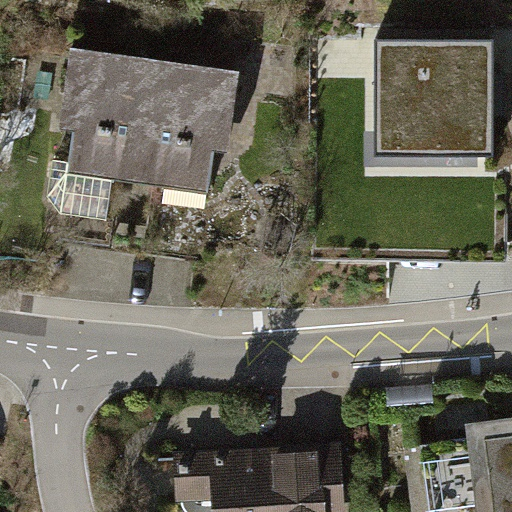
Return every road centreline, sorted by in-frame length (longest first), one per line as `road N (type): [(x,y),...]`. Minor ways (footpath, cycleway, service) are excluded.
road 1 (residential): [(64,348),(237,356),(511,334)]
road 2 (residential): [(64,348),(59,421),(72,511)]
